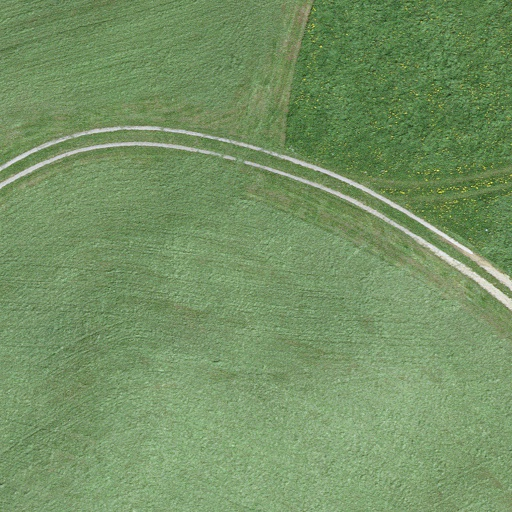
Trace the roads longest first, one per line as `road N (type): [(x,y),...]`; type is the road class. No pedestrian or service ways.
road 1 (track): [(0,172),(80,140),(189,140),(347,194),(511,299)]
road 2 (track): [(347,194),(447,197),(511,183)]
